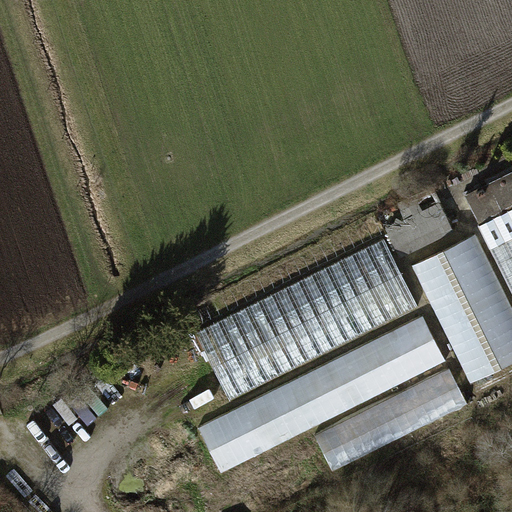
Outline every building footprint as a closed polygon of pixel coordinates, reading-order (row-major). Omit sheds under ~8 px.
[(511,171),(467,194),(481,222),(511,207),(511,171)] [(440,193),(384,217),(401,256),(457,232),(440,193)] [(511,212),(481,228),(511,288),(511,212)] [(185,339),(222,403),(421,306),(385,236),(185,339)] [(511,311),(474,237),(422,264),(415,267),(473,380),(511,359),(511,311)] [(425,321),(206,427),(226,468),(445,362),(425,321)] [(452,375),(323,436),(339,468),(467,407),(452,375)]
